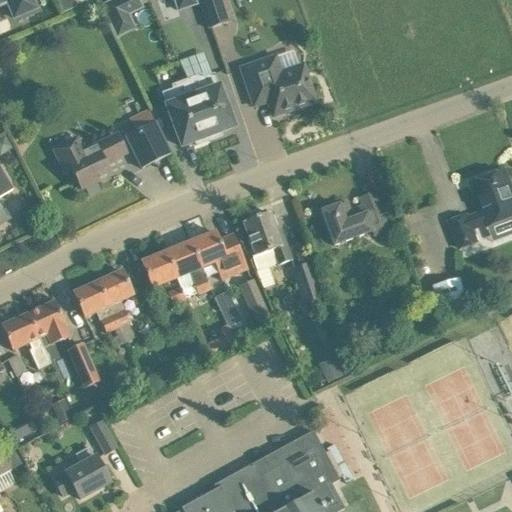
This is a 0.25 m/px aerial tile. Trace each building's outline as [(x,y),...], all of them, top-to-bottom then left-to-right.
[(0,0),(0,6),(7,3),(14,19),(37,10),(32,0),(0,0)] [(71,0),(57,0),(63,14),(76,9),(71,0)] [(114,0),(101,7),(117,40),(137,31),(130,16),(143,10),(138,0),(114,0)] [(156,0),(158,4),(168,0),(173,0),(178,13),(198,7),(195,0),(156,0)] [(203,0),(198,2),(209,35),(230,28),(220,0),(203,0)] [(254,108),(268,103),(273,118),(316,103),(303,66),(281,74),(275,58),(241,70),(254,108)] [(202,76),(188,81),(210,142),(237,132),(221,86),(218,87),(214,76),(203,80),(202,76)] [(210,142),(188,81),(171,87),(173,91),(162,95),(166,107),(164,107),(181,153),(210,142)] [(135,133),(126,138),(142,170),(170,156),(149,112),(129,121),(135,133)] [(54,146),(68,139),(61,126),(47,133),(54,146)] [(77,143),(56,154),(65,174),(72,172),(81,191),(110,177),(104,165),(125,155),(117,137),(92,149),(94,154),(84,159),(77,143)] [(0,225),(9,220),(0,204),(0,198),(13,190),(0,168),(0,225)] [(472,186),(483,215),(469,221),(467,217),(450,224),(460,249),(477,243),(472,230),(486,225),(487,227),(511,217),(511,192),(505,174),(472,186)] [(363,208),(350,212),(347,203),(321,213),(334,247),(373,233),(372,229),(385,224),(388,231),(385,232),(386,233),(389,232),(375,193),(359,199),(363,208)] [(270,214),(243,224),(255,258),(252,259),(257,272),(267,268),(277,265),(278,267),(292,261),(280,230),(276,232),(270,214)] [(216,234),(191,244),(202,269),(209,267),(217,285),(247,273),(233,238),(219,243),(216,234)] [(191,244),(167,254),(178,279),(189,275),(193,285),(205,280),(200,270),(202,269),(191,244)] [(178,279),(167,254),(141,265),(151,290),(178,279)] [(293,271),(305,305),(321,300),(309,266),(293,271)] [(122,272),(97,284),(109,309),(114,319),(124,314),(120,303),(134,297),(122,272)] [(192,286),(197,300),(210,294),(205,280),(193,285),(192,286)] [(109,309),(97,284),(72,295),(84,320),(95,315),(101,325),(114,319),(109,309)] [(432,291),(441,323),(469,316),(460,284),(432,291)] [(167,296),(172,310),(186,304),(180,291),(167,296)] [(229,327),(236,324),(223,296),(217,298),(229,327)] [(259,296),(245,302),(256,327),(270,321),(259,296)] [(55,303),(28,316),(39,340),(56,332),(60,342),(70,337),(55,303)] [(124,314),(114,319),(120,333),(124,343),(134,339),(129,328),(130,327),(124,314)] [(39,340),(28,316),(1,328),(12,352),(28,344),(32,351),(29,352),(36,369),(50,363),(39,340)] [(120,333),(114,319),(101,325),(100,326),(106,339),(107,339),(112,349),(124,343),(120,333)] [(206,346),(211,356),(235,344),(230,335),(226,326),(220,329),(224,338),(206,346)] [(87,393),(89,398),(99,393),(97,388),(100,386),(83,348),(66,356),(84,394),(87,393)] [(336,364),(321,371),(328,384),(342,377),(336,364)] [(50,410),(59,428),(73,421),(64,403),(50,410)] [(89,430),(104,457),(117,449),(103,423),(89,430)] [(19,430),(10,435),(14,443),(23,438),(19,430)] [(180,511),(342,511),(344,511),(334,492),(345,488),(325,454),(315,434),(231,478),(233,482),(181,510),(182,511),(180,511)] [(56,487),(63,498),(75,492),(80,501),(109,485),(95,459),(89,449),(75,457),(81,467),(66,475),(69,480),(56,487)] [(0,500),(0,499),(0,478),(11,472),(2,457),(0,458),(0,500)]
